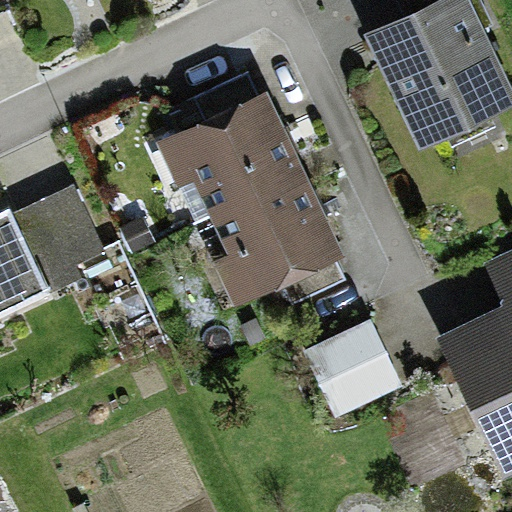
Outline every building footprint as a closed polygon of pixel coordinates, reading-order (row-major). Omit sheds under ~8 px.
[(502,98),(456,0),(450,0),(377,34),(424,134),(502,98)] [(184,135),(219,211),(297,174),(248,70),(192,96),(206,125),(184,135)] [(347,279),(297,174),(219,211),(255,288),(281,276),(294,304),(347,279)] [(105,249),(74,183),(12,210),(8,204),(0,207),(0,311),(49,289),(44,278),(105,249)] [(511,255),(496,263),(511,297),(511,308),(495,316),(505,337),(465,355),(505,442),(511,438),(511,255)] [(399,386),(369,324),(301,357),(332,419),(399,386)]
